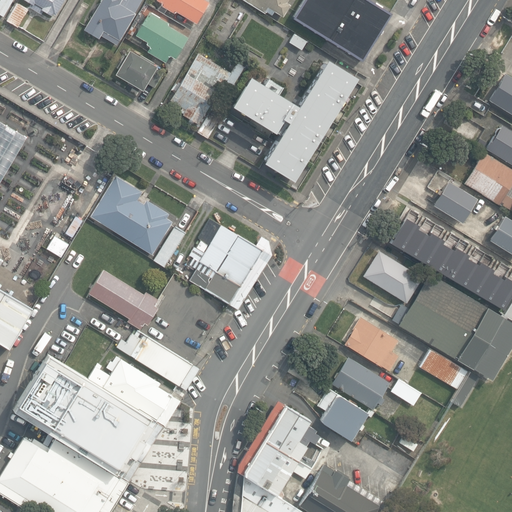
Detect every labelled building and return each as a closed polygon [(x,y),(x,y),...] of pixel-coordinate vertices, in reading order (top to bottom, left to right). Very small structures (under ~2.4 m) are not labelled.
[(0,0),(0,13),(2,15),(10,0),(0,0)] [(15,0),(5,17),(16,24),(27,6),(16,0),(15,0)] [(42,11),(51,16),(52,13),(55,15),(63,0),(24,0),(31,4),(30,7),(41,13),(42,11)] [(100,34),(116,44),(134,13),(141,0),(101,0),(84,30),(98,38),(100,34)] [(176,11),(196,23),(208,2),(204,0),(156,0),(162,3),(161,5),(174,13),(176,11)] [(274,11),(282,16),(289,5),(286,3),(287,0),(244,0),(265,12),(266,11),(271,15),(274,11)] [(302,0),(292,18),(362,60),(389,15),(388,14),(365,0),(302,0)] [(141,10),(145,13),(149,6),(144,4),(141,10)] [(146,15),(140,12),(135,22),(140,25),(146,15)] [(147,51),(165,62),(169,55),(175,58),(188,37),(167,25),(168,23),(149,12),(136,35),(148,42),(147,44),(150,46),(147,51)] [(254,20),(244,14),(229,36),(239,42),(254,20)] [(294,33),(288,42),(301,50),(307,41),(294,33)] [(115,74),(142,90),(146,82),(154,87),(162,72),(155,68),(156,67),(153,65),(154,63),(140,55),(139,57),(129,51),(126,56),(124,55),(117,68),(118,69),(115,74)] [(183,115),(198,124),(217,91),(219,91),(220,91),(222,89),(223,88),(223,85),(222,82),(223,80),(225,81),(224,82),(232,86),(244,66),(241,65),(243,61),(239,59),(231,73),(198,54),(170,100),(182,107),(179,111),(183,113),(183,115)] [(261,162),(291,181),(355,77),(325,59),(324,61),(302,97),(296,106),(277,94),(281,87),(266,77),(262,85),(248,76),(229,106),(273,132),(273,131),(278,134),(261,162)] [(511,77),(505,73),(488,100),(511,114),(511,77)] [(207,114),(197,132),(207,138),(208,137),(209,135),(218,120),(207,114)] [(511,131),(501,124),(485,148),(511,165),(511,131)] [(447,141),(461,149),(466,142),(452,134),(447,141)] [(499,204),(511,211),(511,210),(511,184),(511,169),(482,152),(463,183),(499,205),(499,204)] [(144,204),(137,200),(142,192),(115,176),(90,216),(152,254),(172,221),(166,218),(168,214),(146,200),(144,204)] [(432,204),(461,222),(476,198),(447,180),(432,204)] [(477,199),(490,208),(493,204),(480,195),(477,199)] [(87,222),(77,215),(65,234),(76,240),(87,222)] [(488,239),(511,253),(511,219),(504,215),(488,239)] [(236,307),(270,252),(269,240),(260,234),(254,243),(218,223),(197,261),(213,271),(210,277),(194,268),(188,278),(236,307)] [(153,260),(164,267),(185,232),(175,225),(153,260)] [(449,277),(457,282),(463,273),(455,268),(467,248),(435,228),(423,247),(427,250),(421,261),(449,278),(449,277)] [(60,255),(68,242),(54,234),(46,246),(60,255)] [(202,251),(206,246),(200,242),(196,248),(202,251)] [(362,275),(405,302),(421,277),(378,250),(362,275)] [(503,313),(511,297),(511,262),(504,257),(502,259),(492,253),(488,260),(498,267),(477,300),(483,303),(484,301),(503,313)] [(128,321),(140,328),(144,322),(147,324),(157,308),(154,306),(158,299),(146,292),(144,294),(103,269),(88,292),(129,318),(128,321)] [(398,324),(490,379),(511,342),(511,303),(504,318),(429,273),(398,324)] [(0,340),(9,346),(31,307),(0,288),(0,340)] [(381,365),(388,370),(397,355),(390,350),(397,339),(360,316),(352,328),(353,329),(344,343),(381,366),(381,365)] [(114,344),(184,387),(198,366),(135,327),(132,332),(129,330),(124,339),(119,336),(114,344)] [(418,365),(457,388),(468,370),(429,347),(418,365)] [(63,363),(48,354),(12,410),(55,437),(48,447),(33,438),(32,440),(25,436),(14,453),(11,451),(8,456),(11,458),(0,475),(0,492),(32,511),(108,511),(129,478),(135,469),(145,452),(157,435),(166,424),(177,405),(180,400),(176,397),(158,386),(160,383),(116,356),(112,362),(110,361),(106,368),(112,371),(110,375),(95,366),(87,378),(63,363)] [(331,382),(372,408),(376,401),(380,404),(384,398),(380,396),(389,382),(347,356),(337,372),(336,372),(333,377),(334,378),(331,382)] [(468,370),(457,388),(450,400),(459,406),(477,376),(468,370)] [(390,390),(413,404),(420,392),(398,378),(390,390)] [(322,422),(349,439),(357,427),(359,429),(362,424),(360,422),(366,412),(328,388),(322,398),(320,398),(316,405),(325,410),(321,417),(320,419),(321,420),(322,422)] [(237,464),(236,470),(243,472),(243,468),(284,401),(277,397),(237,464)] [(284,401),(243,468),(243,472),(266,486),(276,493),(285,478),(289,481),(286,486),(292,490),(287,497),(296,502),(303,491),(300,490),(302,488),(305,490),(315,473),(309,470),(311,466),(298,458),(310,440),(315,443),(320,435),(315,432),(317,429),(307,423),(310,417),(284,401)] [(412,450),(416,444),(403,436),(399,442),(412,450)] [(297,505),(308,511),(373,511),(381,501),(348,481),(349,479),(334,470),(333,471),(322,465),(297,505)] [(231,511),(240,511),(243,472),(236,470),(231,511)] [(276,493),(266,486),(243,472),(240,511),(307,511),(276,493)]
